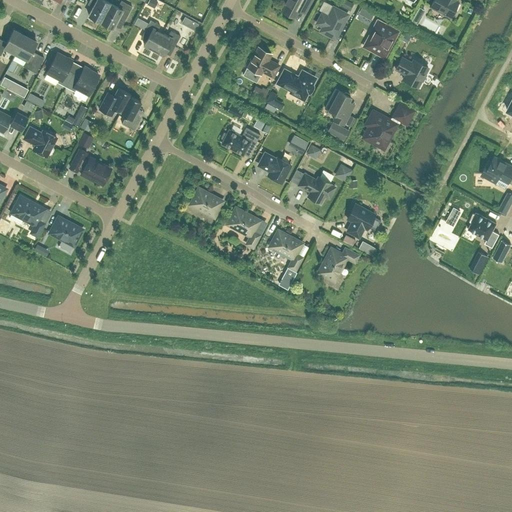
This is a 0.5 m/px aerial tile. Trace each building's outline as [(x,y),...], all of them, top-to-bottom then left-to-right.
[(100,21),(110,3),(105,0),(89,0),(89,1),(94,4),(88,15),(100,21)] [(110,3),(100,21),(112,27),(118,17),(124,20),(132,6),(121,0),(118,7),(110,3)] [(294,16),(298,9),(304,12),(310,0),(286,0),(281,10),(294,16)] [(346,0),(343,7),(349,10),(353,3),(346,0)] [(455,0),(433,0),(430,6),(450,16),(458,2),(455,0)] [(335,38),(348,14),(333,6),(328,16),(322,13),(316,23),(323,26),(320,30),(335,38)] [(361,7),(358,13),(371,20),(374,14),(361,7)] [(416,12),(422,15),(424,10),(419,7),(416,12)] [(185,16),(181,22),(190,27),(195,29),(198,23),(193,20),(185,16)] [(429,16),(425,23),(441,32),(445,25),(429,16)] [(137,17),(134,23),(145,29),(148,23),(137,17)] [(153,49),(162,33),(157,30),(160,24),(150,19),(148,23),(145,29),(144,30),(150,33),(144,44),(153,49)] [(377,20),(371,32),(366,41),(365,44),(365,46),(369,48),(368,48),(380,54),(386,53),(398,31),(377,20)] [(15,53),(25,35),(13,29),(6,42),(0,38),(0,54),(0,55),(4,47),(15,53)] [(162,33),(153,49),(163,54),(169,43),(174,46),(180,35),(170,30),(167,36),(162,33)] [(404,32),(400,39),(405,42),(409,34),(404,32)] [(25,35),(15,53),(26,59),(23,66),(36,72),(44,57),(36,54),(35,57),(29,54),(36,41),(25,35)] [(273,76),(279,65),(268,59),(271,53),(258,46),(254,54),(252,55),(250,59),(250,61),(247,66),(260,73),(262,70),(273,76)] [(66,86),(73,72),(67,69),(72,60),(57,53),(53,60),(46,72),(58,78),(57,82),(66,86)] [(412,62),(401,57),(395,68),(406,74),(403,79),(417,87),(421,80),(423,80),(425,75),(424,73),(428,67),(413,59),(412,62)] [(73,72),(66,86),(75,91),(76,88),(89,94),(95,83),(94,82),(98,74),(84,66),(79,75),(73,72)] [(298,77),(284,69),(277,82),(291,90),(290,92),(303,98),(307,91),(309,92),(310,90),(312,87),(312,85),(311,84),(315,77),(302,70),(298,77)] [(6,74),(4,82),(10,83),(12,75),(6,74)] [(14,81),(10,89),(17,93),(21,85),(14,81)] [(120,111),(129,95),(130,94),(118,87),(114,95),(108,92),(99,109),(111,115),(115,108),(120,111)] [(264,99),(267,91),(261,88),(257,96),(264,99)] [(348,101),(350,96),(349,96),(349,93),(345,91),(343,92),(335,88),(325,107),(336,113),(333,119),(343,124),(354,104),(348,101)] [(267,103),(272,105),(277,95),(270,91),(265,102),(267,103)] [(141,101),(129,95),(120,111),(119,113),(125,116),(121,123),(134,130),(140,117),(134,114),(141,101)] [(26,100),(23,106),(31,111),(34,104),(26,100)] [(406,124),(414,110),(400,102),(392,116),(406,124)] [(267,103),(265,107),(273,112),(276,108),(272,105),(267,103)] [(81,104),(74,118),(72,123),(77,126),(87,107),(81,104)] [(43,115),(41,109),(33,111),(34,117),(43,115)] [(384,148),(388,140),(396,125),(390,122),(391,119),(373,110),(368,119),(371,121),(362,137),(384,148)] [(0,129),(3,131),(11,117),(0,111),(0,129)] [(27,118),(17,112),(10,124),(21,130),(27,118)] [(67,115),(65,120),(72,123),(74,118),(67,115)] [(350,115),(346,123),(352,126),(356,118),(350,115)] [(263,127),(267,120),(260,116),(256,123),(263,127)] [(80,126),(89,131),(93,124),(84,119),(80,126)] [(332,121),(327,131),(343,140),(349,130),(332,121)] [(270,126),(266,123),(262,130),(267,132),(270,126)] [(41,132),(30,126),(24,137),(35,143),(33,148),(46,155),(47,153),(49,154),(51,153),(53,150),(53,148),(51,147),(56,136),(43,129),(41,132)] [(253,146),(260,134),(246,126),(241,135),(229,129),(226,133),(224,132),(221,137),(224,138),(221,143),(242,154),(248,144),(253,146)] [(88,148),(93,137),(83,131),(77,142),(88,148)] [(301,142),(297,149),(296,152),(301,155),(307,145),(301,142)] [(320,149),(312,144),(308,153),(316,157),(320,149)] [(83,169),(80,174),(89,178),(90,176),(103,183),(110,168),(89,157),(88,160),(84,157),(87,152),(79,148),(69,167),(76,171),(78,167),(83,169)] [(276,159),(265,152),(259,164),(270,170),(268,175),(281,181),(290,164),(277,157),(276,159)] [(488,161),(482,174),(496,181),(495,183),(506,189),(510,182),(511,183),(511,166),(494,157),(491,163),(488,161)] [(364,174),(357,170),(346,190),(347,190),(347,189),(354,193),(364,174)] [(316,179),(304,173),(298,184),(310,191),(307,196),(320,202),(324,195),(329,198),(335,186),(330,184),(331,182),(318,176),(316,179)] [(214,216),(222,200),(198,188),(190,203),(214,216)] [(37,235),(44,223),(38,220),(44,209),(20,196),(12,212),(35,224),(31,232),(37,235)] [(500,211),(505,213),(510,205),(505,202),(500,211)] [(373,216),(374,214),(355,203),(347,218),(352,221),(347,230),(358,236),(364,227),(367,228),(368,226),(375,230),(381,219),(373,216)] [(252,246),(259,234),(253,231),(259,220),(235,207),(227,223),(250,235),(246,243),(252,246)] [(453,207),(450,213),(457,216),(460,211),(453,207)] [(178,223),(183,213),(176,210),(168,225),(182,232),(184,226),(178,223)] [(492,230),(496,223),(476,212),(475,214),(473,213),(469,221),(471,222),(467,228),(487,239),(485,243),(492,247),(499,234),(492,230)] [(58,216),(50,232),(62,238),(58,246),(69,252),(73,245),(74,245),(82,229),(58,216)] [(295,269),(302,257),(296,253),(302,242),(278,230),(269,246),(293,258),(288,266),(295,269)] [(353,245),(355,240),(346,235),(343,240),(353,245)] [(502,262),(511,244),(502,239),(493,257),(502,262)] [(362,241),(359,247),(373,254),(377,247),(370,244),(369,244),(362,241)] [(342,254),(331,248),(318,272),(334,280),(346,257),(354,261),(358,254),(345,248),(342,254)] [(480,252),(476,260),(474,259),(469,268),(478,273),(487,256),(480,252)]
